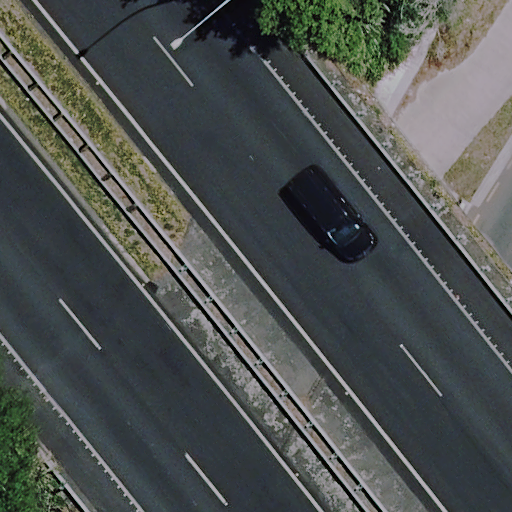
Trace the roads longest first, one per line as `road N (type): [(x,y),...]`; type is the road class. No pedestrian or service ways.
road 1 (motorway): [(120,0),(511,508)]
road 2 (motorway): [(212,511),(0,244)]
road 3 (primary): [(361,511),(511,255)]
